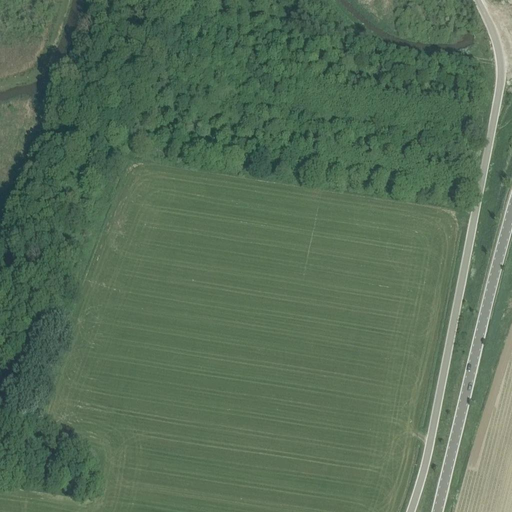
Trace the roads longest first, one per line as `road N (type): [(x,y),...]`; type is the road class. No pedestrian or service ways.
road 1 (unclassified): [(409,511),(501,84),(495,36),(476,0)]
road 2 (unclassified): [(437,511),(511,213)]
